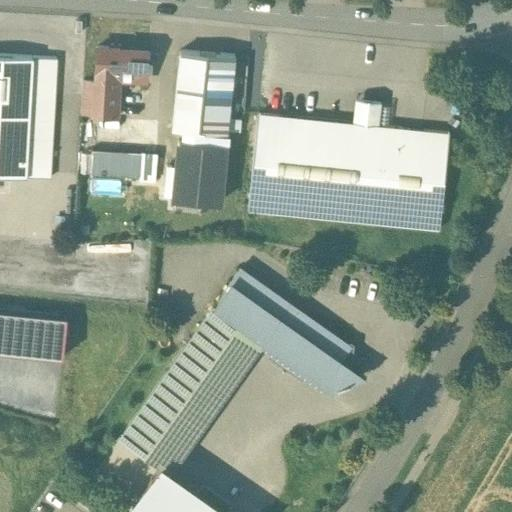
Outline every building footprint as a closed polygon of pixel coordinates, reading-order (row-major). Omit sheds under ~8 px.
[(148,49),(121,48),(121,45),(111,44),(110,47),(97,46),(95,80),(83,79),(81,114),(117,116),(119,80),(143,82),(147,78),(148,49)] [(235,54),(180,50),(172,128),(195,130),(227,133),(235,54)] [(57,57),(0,54),(0,174),(50,178),(57,57)] [(449,133),(258,113),(248,209),(439,229),(449,133)] [(227,133),(195,130),(194,142),(178,140),(172,196),(220,201),(227,133)] [(153,174),(154,148),(89,147),(89,173),(153,174)] [(348,345),(240,268),(214,303),(263,338),(332,387),(361,374),(339,358),(348,345)] [(214,303),(121,435),(170,470),(263,338),(214,303)] [(0,308),(0,347),(62,354),(66,316),(0,308)] [(229,511),(151,459),(120,505),(129,511),(229,511)]
